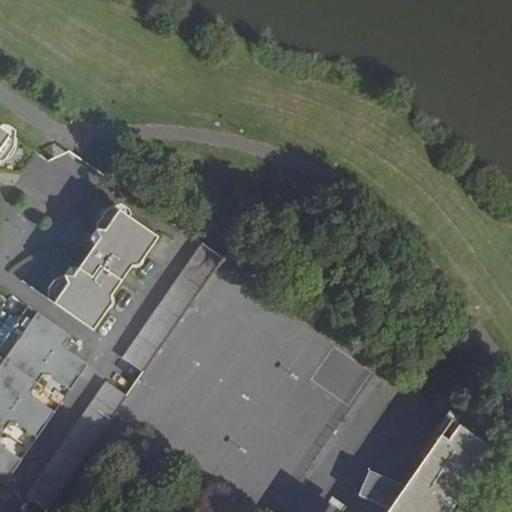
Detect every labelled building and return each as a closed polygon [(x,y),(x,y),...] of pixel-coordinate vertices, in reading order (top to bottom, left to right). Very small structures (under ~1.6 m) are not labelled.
[(0,150),(11,136),(0,128),(0,150)] [(153,237),(116,210),(101,231),(95,230),(89,238),(91,245),(75,268),(68,268),(62,277),(65,283),(51,304),(89,330),(109,301),(107,295),(129,264),(135,264),(153,237)] [(142,375),(224,258),(201,242),(119,359),(142,375)] [(74,341),(40,317),(0,374),(0,485),(5,489),(22,464),(3,451),(2,444),(12,429),(19,429),(38,442),(55,416),(37,403),(35,396),(47,379),(54,378),(72,392),(90,368),(70,355),(69,347),(74,341)] [(45,511),(48,511),(128,396),(105,380),(25,497),(45,511)] [(463,511),(498,462),(451,427),(407,491),(371,474),(359,502),(381,511),(463,511)]
